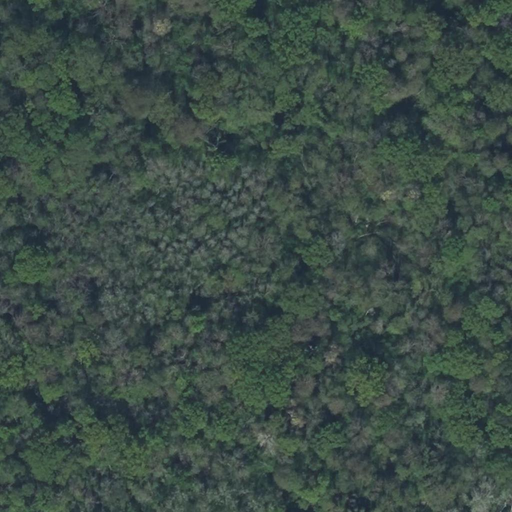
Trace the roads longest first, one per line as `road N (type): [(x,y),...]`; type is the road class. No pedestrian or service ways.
road 1 (track): [(511,235),(436,203),(342,194),(217,144),(164,137),(101,142),(0,169)]
road 2 (track): [(511,485),(459,466),(412,471),(349,511)]
